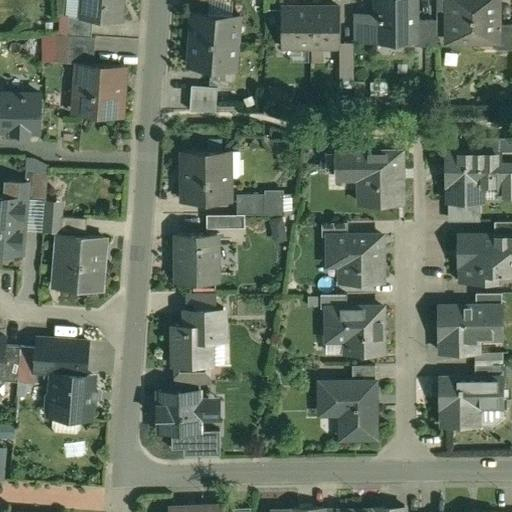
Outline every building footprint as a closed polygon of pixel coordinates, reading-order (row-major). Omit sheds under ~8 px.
[(121,0),(82,0),(82,16),(82,18),(92,18),(120,20),(121,0)] [(415,0),(376,0),(376,40),(414,40),(416,40),(416,20),(415,0)] [(497,0),(447,0),(447,41),(495,41),(495,39),(495,35),(497,35),(497,25),(497,0)] [(340,7),(310,8),(310,47),(340,47),(340,43),(340,7)] [(310,8),(281,8),(281,47),(310,47),(310,8)] [(239,15),(193,12),(191,39),(237,42),(239,15)] [(82,16),(68,15),(66,34),(70,34),(91,36),(92,18),(82,18),(82,16)] [(436,20),(416,20),(416,40),(414,40),(414,46),(436,46),(436,20)] [(511,24),(497,25),(497,35),(495,35),(495,39),(495,41),(495,50),(511,49),(511,24)] [(43,60),(67,62),(70,34),(66,34),(45,33),(43,60)] [(91,36),(70,34),(67,62),(78,63),(78,62),(93,63),(95,36),(91,36)] [(237,42),(191,39),(189,66),(235,69),(237,42)] [(340,79),(353,79),(352,43),(340,43),(340,47),(340,79)] [(93,63),(78,62),(78,63),(75,95),(80,95),(79,113),(121,116),(125,65),(93,63)] [(213,71),(214,86),(231,84),(230,70),(213,71)] [(365,82),(355,82),(355,100),(365,100),(365,82)] [(217,87),(191,85),(190,110),(215,110),(217,87)] [(41,93),(2,92),(1,129),(12,129),(12,132),(28,133),(28,130),(40,130),(41,93)] [(275,95),(263,95),(263,106),(275,106),(275,95)] [(408,97),(399,101),(405,114),(414,110),(408,97)] [(511,137),(482,137),(482,151),(501,151),(501,152),(511,151),(511,137)] [(358,138),(332,138),(332,153),(337,153),(337,152),(358,152),(358,138)] [(229,150),(183,150),(183,200),(229,200),(229,176),(237,177),(239,174),(239,159),(240,159),(240,150),(229,150)] [(482,151),(445,151),(445,185),(448,185),(448,201),(482,201),(482,185),(499,185),(499,195),(511,195),(511,162),(501,163),(501,152),(501,151),(482,151)] [(358,152),(337,152),(337,153),(337,171),(359,171),(360,203),(402,203),(401,152),(358,152)] [(48,171),(26,169),(24,197),(26,197),(25,198),(46,199),(48,171)] [(265,193),(236,193),(237,214),(244,214),(265,214),(265,193)] [(284,193),(265,193),(265,214),(284,214),(284,193)] [(24,197),(0,194),(0,250),(21,253),(25,198),(26,197),(24,197)] [(62,201),(46,199),(43,231),(59,232),(62,201)] [(237,214),(206,214),(206,227),(244,228),(244,214),(237,214)] [(87,217),(61,215),(59,232),(85,234),(87,217)] [(282,217),(270,220),(274,243),(287,240),(282,217)] [(511,220),(494,221),(494,234),(511,233),(511,220)] [(348,222),(322,222),(322,236),(329,236),(329,234),(348,235),(348,222)] [(85,234),(59,232),(55,287),(99,291),(103,236),(85,234)] [(511,233),(494,234),(458,234),(458,264),(461,264),(461,281),(497,281),(497,264),(511,263),(511,233)] [(215,234),(176,234),(176,282),(215,282),(215,234)] [(348,235),(329,234),(329,236),(329,254),(341,254),(341,282),(383,283),(383,235),(348,235)] [(215,293),(187,293),(187,310),(195,310),(195,309),(215,308),(215,293)] [(501,293),(475,293),(475,306),(501,306),(501,293)] [(347,294),(320,294),(320,308),(328,308),(328,306),(347,307),(347,294)] [(347,307),(328,306),(328,308),(328,332),(346,332),(346,354),(383,354),(383,307),(347,307)] [(475,306),(438,306),(438,338),(441,338),(441,353),(477,353),(477,340),(485,340),(485,330),(502,330),(502,306),(475,306)] [(195,324),(172,324),(172,365),(210,364),(212,364),(212,340),(224,340),(223,308),(215,308),(195,309),(195,310),(195,324)] [(88,341),(38,337),(37,348),(35,372),(53,373),(53,372),(85,375),(88,341)] [(20,346),(5,345),(2,377),(1,377),(1,381),(18,382),(18,381),(20,346)] [(37,348),(20,346),(18,381),(35,383),(35,372),(37,348)] [(210,364),(174,365),(175,384),(210,383),(210,364)] [(501,365),(475,365),(475,378),(501,378),(501,365)] [(375,366),(351,366),(351,382),(375,382),(375,366)] [(85,375),(53,372),(53,373),(51,394),(47,397),(46,408),(50,412),(49,415),(90,418),(93,375),(85,375)] [(475,378),(439,378),(439,408),(442,408),(442,427),(478,427),(478,408),(503,408),(503,378),(501,378),(475,378)] [(351,382),(319,382),(319,408),(341,408),(341,438),(375,438),(375,382),(351,382)] [(201,389),(157,390),(158,432),(172,431),(172,449),(184,449),(184,431),(202,431),(202,418),(208,418),(208,398),(201,398),(201,389)] [(184,454),(219,454),(219,431),(202,431),(184,431),(184,449),(184,454)]
